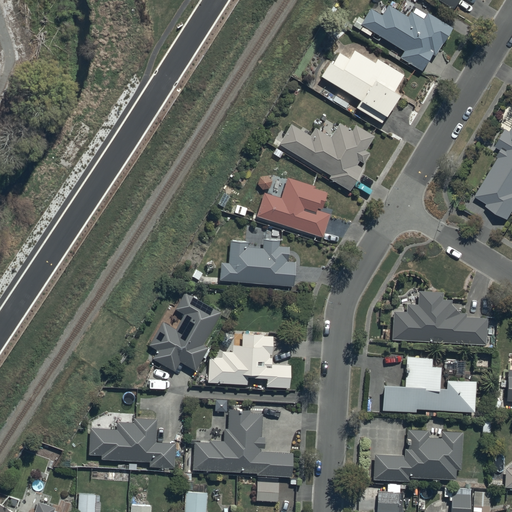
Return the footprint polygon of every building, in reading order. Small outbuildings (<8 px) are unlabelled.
[(165,0),(149,0),(154,12),(168,8),(165,0)] [(436,0),(454,10),(459,0),(436,0)] [(372,9),(362,25),(363,26),(360,30),(370,37),(373,32),(404,52),(400,58),(422,71),(432,55),(435,57),(452,29),(427,13),(423,19),(411,12),(408,17),(389,5),(382,16),(372,9)] [(330,63),(321,77),(361,102),(357,109),(381,124),(386,118),(400,97),(393,93),(404,76),(378,59),(375,64),(355,51),(350,60),(340,53),(333,64),(330,63)] [(293,125),(279,144),(350,192),(364,171),(356,165),(359,161),(363,164),(369,154),(365,151),(374,137),(356,125),(352,131),(340,124),(331,138),(316,128),(310,136),(293,125)] [(498,158),(475,196),(487,203),(484,207),(508,220),(511,212),(511,127),(510,131),(505,128),(495,145),(501,148),(496,156),(498,158)] [(264,192),(256,216),(322,238),(329,216),(321,213),(327,193),(314,189),(315,186),(288,178),(281,198),(264,192)] [(229,264),(221,263),(220,281),(294,287),(296,262),(288,261),(289,247),(279,246),(280,241),(264,239),(263,248),(247,247),(248,242),(230,241),(229,264)] [(152,358),(175,371),(180,362),(195,372),(210,349),(203,345),(222,315),(185,292),(182,297),(180,296),(174,305),(170,302),(146,344),(157,351),(152,358)] [(406,314),(392,313),(391,341),(486,345),(487,319),(465,318),(465,314),(459,314),(451,306),(451,301),(441,301),(442,294),(418,292),(417,305),(406,304),(406,314)] [(22,332),(7,356),(26,367),(41,343),(22,332)] [(221,357),(210,357),(209,383),(247,386),(248,379),(266,380),(266,386),(290,388),(291,365),(272,364),(272,358),(270,358),(270,355),(271,355),(272,336),(243,334),(242,346),(232,346),(232,352),(222,351),(221,357)] [(404,387),(383,386),(382,412),(415,413),(415,410),(474,412),(475,383),(445,381),(445,390),(439,389),(440,368),(430,367),(431,358),(406,357),(404,387)] [(209,443),(195,443),(193,470),(257,472),(257,475),(292,477),(293,453),(261,452),(261,449),(264,449),(264,438),(262,438),(263,415),(250,414),(250,410),(228,409),(227,429),(224,429),(223,441),(210,440),(209,443)] [(116,429),(89,428),(89,455),(101,455),(101,461),(149,462),(149,467),(174,468),(174,443),(155,443),(156,419),(133,419),(133,423),(116,422),(116,429)] [(403,456),(374,455),(373,480),(408,482),(409,478),(455,481),(455,471),(460,471),(461,432),(440,432),(440,438),(428,438),(428,432),(406,431),(405,440),(404,439),(404,446),(405,446),(405,450),(404,450),(403,456)] [(152,482),(133,481),(132,503),(151,504),(152,482)] [(257,482),(256,501),(278,502),(280,483),(257,482)] [(387,492),(377,491),(376,511),(397,511),(398,493),(399,493),(399,485),(387,484),(387,492)] [(193,492),(185,492),(184,511),(205,511),(206,485),(193,485),(193,492)] [(468,511),(469,488),(451,488),(450,511),(468,511)] [(488,511),(489,492),(472,492),(472,511),(488,511)] [(96,495),(79,494),(77,511),(99,511),(100,502),(96,502),(96,495)] [(54,511),(56,509),(38,502),(34,511),(54,511)]
